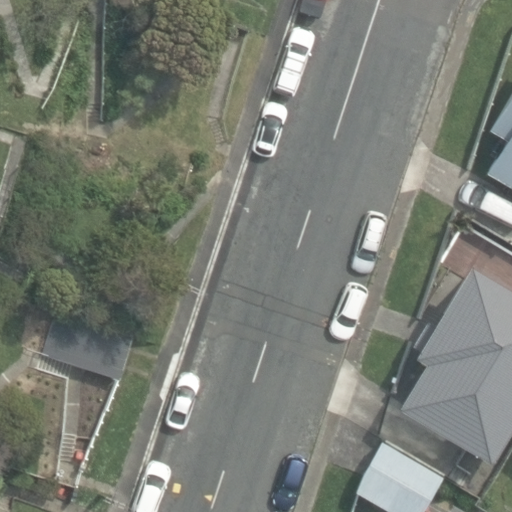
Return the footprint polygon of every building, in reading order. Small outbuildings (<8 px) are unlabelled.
[(511,71),(480,125),(496,134),(476,168),(511,189),(511,71)] [(389,398),(476,453),(511,396),(511,291),(461,259),(404,348),(416,356),(389,398)] [(43,354),(115,378),(129,335),(58,311),(43,354)] [(349,486),(396,511),(413,511),(437,468),(377,435),(349,486)] [(467,511),(451,503),(445,511),(467,511)]
